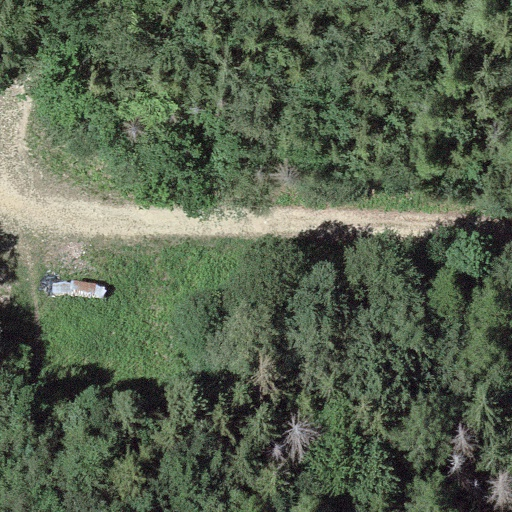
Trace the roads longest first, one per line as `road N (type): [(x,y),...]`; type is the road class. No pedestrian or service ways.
road 1 (track): [(0,196),(511,233)]
road 2 (track): [(0,118),(22,82),(37,0)]
